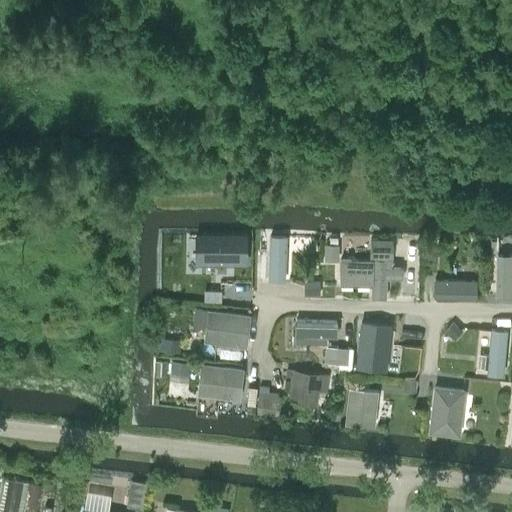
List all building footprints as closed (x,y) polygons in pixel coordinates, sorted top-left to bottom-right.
[(270,235),(268,279),(284,280),(285,236),(270,235)] [(246,236),(198,236),(198,263),(246,263),(246,236)] [(340,259),(339,284),(372,285),(371,297),(385,297),(386,277),(402,277),(403,269),(386,268),(387,244),(377,244),(378,239),(370,239),(370,244),(370,260),(340,259)] [(337,244),(329,244),(325,244),(325,256),(329,260),(334,260),(337,256),(337,244)] [(423,261),(438,261),(438,248),(424,248),(423,261)] [(511,254),(497,254),(496,295),(511,295),(511,276),(511,254)] [(434,279),(434,295),(474,296),(475,280),(434,279)] [(318,282),(308,282),(308,294),(318,294),(318,282)] [(194,308),(192,328),(206,329),(205,339),(245,344),(248,314),(208,310),(194,308)] [(295,334),(295,341),(327,342),(327,335),(335,335),(336,320),(295,319),(295,334)] [(452,321),(444,330),(454,339),(463,329),(452,321)] [(478,354),(477,367),(487,368),(487,373),(502,374),(506,330),(491,329),(489,353),(483,352),(482,354),(478,354)] [(174,352),(176,339),(163,338),(162,351),(174,352)] [(324,360),(335,361),(336,346),(325,345),(324,360)] [(336,346),(335,361),(347,362),(348,347),(336,346)] [(166,360),(154,360),(154,374),(165,374),(166,360)] [(188,376),(190,362),(171,360),(169,373),(188,376)] [(198,393),(238,398),(241,368),(201,364),(198,393)] [(318,390),(324,391),(327,375),(294,370),(292,386),(298,387),(297,395),(317,398),(318,390)] [(404,377),(402,391),(415,392),(417,379),(404,377)] [(276,414),(278,402),(266,400),(267,386),(258,385),(255,412),(276,414)] [(429,430),(458,434),(463,390),(434,386),(429,430)] [(345,421),(373,424),(377,390),(349,387),(345,421)] [(23,511),(24,505),(34,507),(39,482),(2,475),(0,486),(0,511),(23,511)]
